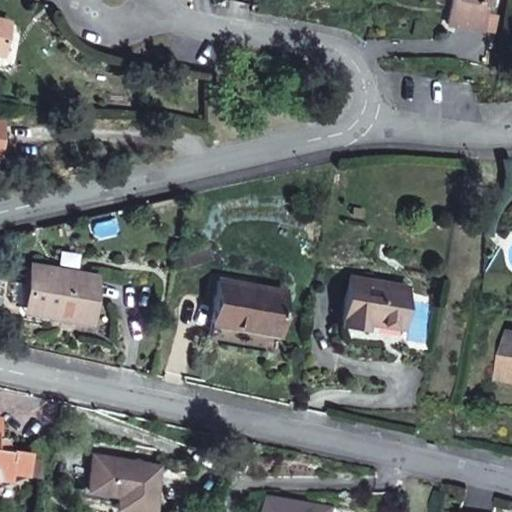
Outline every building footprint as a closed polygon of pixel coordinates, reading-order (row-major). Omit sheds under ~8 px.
[(449,0),(445,24),(483,30),(488,0),(449,0)] [(9,22),(0,19),(0,53),(1,54),(9,22)] [(321,228),(298,222),(294,236),(317,242),(321,228)] [(213,259),(209,246),(180,254),(184,267),(213,259)] [(29,265),(29,269),(23,303),(54,308),(52,316),(87,322),(95,276),(29,265)] [(23,303),(29,269),(22,267),(19,281),(11,280),(7,299),(23,303)] [(341,325),(361,328),(362,320),(369,322),(402,327),(409,286),(350,276),(341,325)] [(277,335),(286,290),(220,278),(212,324),(277,335)] [(54,308),(23,303),(22,311),(52,316),(54,308)] [(368,329),(369,322),(362,320),(361,328),(368,329)] [(511,332),(509,332),(500,378),(511,380),(511,332)] [(0,478),(7,480),(9,471),(25,474),(38,476),(42,459),(25,457),(26,452),(4,448),(5,443),(5,440),(3,438),(1,437),(0,436),(0,478)] [(57,470),(86,475),(90,454),(61,448),(57,470)] [(90,454),(86,475),(84,491),(113,495),(112,507),(141,511),(147,511),(155,464),(90,454)] [(7,480),(25,474),(9,471),(7,480)] [(336,511),(337,508),(271,496),(268,511),(336,511)]
